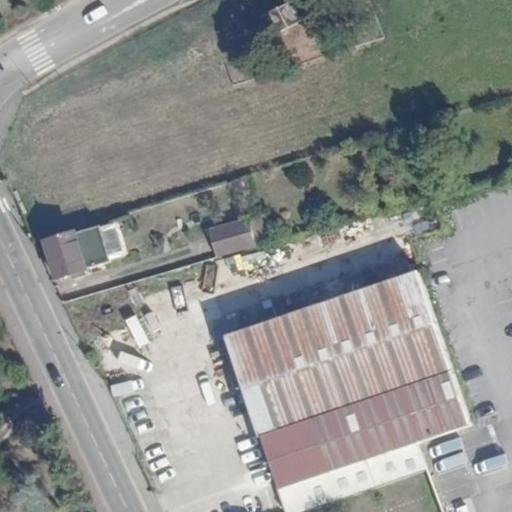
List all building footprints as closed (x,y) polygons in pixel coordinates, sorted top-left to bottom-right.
[(299,0),(265,19),(276,39),(311,19),(299,0)] [(211,237),(218,261),(250,251),(243,227),(211,237)] [(47,247),(60,291),(113,278),(101,231),(47,247)] [(163,242),(171,269),(181,266),(173,239),(163,242)] [(329,308),(235,339),(284,492),(416,450),(429,446),(469,433),(489,426),(439,273),(329,308)] [(125,322),(133,350),(144,347),(136,319),(125,322)] [(416,450),(284,492),(291,511),(299,511),(424,470),(416,450)] [(442,511),(476,511),(469,496),(441,509),(442,511)]
